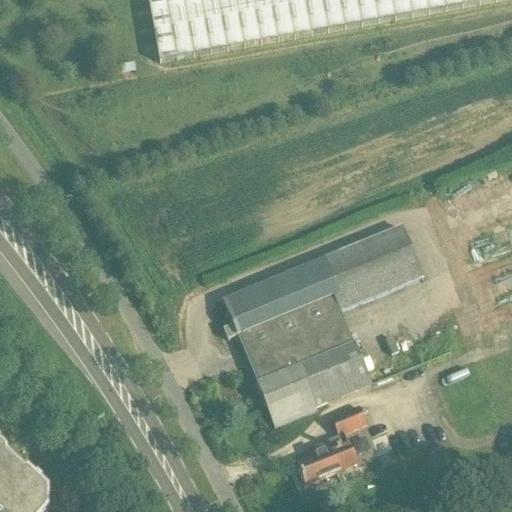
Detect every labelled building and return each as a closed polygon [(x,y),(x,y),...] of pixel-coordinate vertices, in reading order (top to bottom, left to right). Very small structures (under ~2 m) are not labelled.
[(511,0),(164,0),(166,5),(195,0),(216,0),(229,67),(511,15),(511,0)] [(233,328),(237,339),(239,338),(259,386),(257,387),(276,432),(315,415),(314,412),(370,388),(353,347),(339,315),(422,281),(401,230),(223,304),(233,328)] [(237,339),(233,328),(224,332),(228,343),(237,339)] [(344,437),(366,428),(358,411),(330,422),(338,439),(307,452),(311,462),(296,469),(304,489),(356,467),(344,437)] [(0,511),(49,511),(50,511),(50,491),(42,484),(43,482),(37,477),(36,478),(28,471),(24,471),(8,456),(8,451),(0,443),(1,443),(0,441),(0,511)] [(471,466),(469,470),(471,476),(482,473),(479,463),(471,466)]
